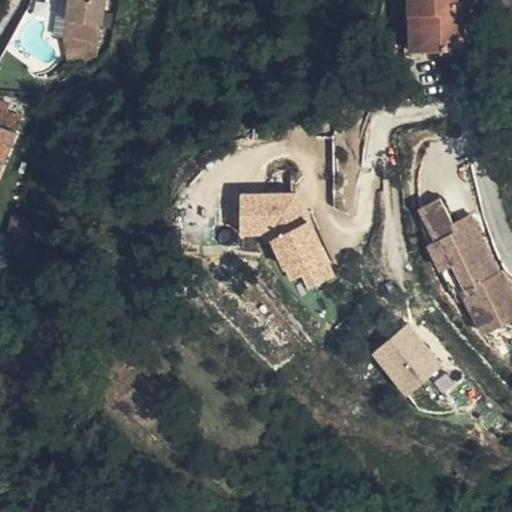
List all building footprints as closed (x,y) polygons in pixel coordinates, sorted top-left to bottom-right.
[(97,35),(99,35),(104,0),(68,0),(67,13),(76,14),(73,32),(97,35)] [(421,13),(421,46),(468,46),(467,0),(410,0),(411,13),(421,13)] [(67,13),(64,31),(73,32),(76,14),(67,13)] [(411,13),(411,46),(421,46),(421,13),(411,13)] [(73,32),(64,31),(72,50),(96,43),(97,35),(73,32)] [(0,162),(19,118),(11,113),(15,99),(17,94),(0,89),(0,162)] [(27,107),(15,99),(11,113),(19,118),(27,107)] [(338,271),(299,187),(244,186),(244,229),(273,229),(294,275),(305,270),(311,284),(338,271)] [(506,269),(478,216),(461,225),(459,221),(444,194),(420,207),(438,239),(430,243),(444,269),(457,262),(472,290),(469,291),(490,329),(511,316),(511,288),(503,271),(506,269)] [(459,221),(461,225),(478,216),(473,214),(459,221)] [(445,360),(412,319),(376,348),(409,389),(445,360)]
